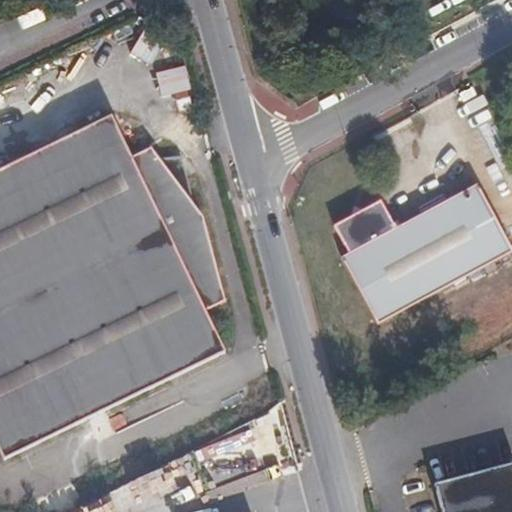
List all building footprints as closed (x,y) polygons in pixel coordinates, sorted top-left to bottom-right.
[(201,205),(169,164),(160,151),(138,164),(116,122),(0,182),(0,429),(15,458),(83,426),(237,354),(216,313),(237,303),(213,220),(201,205)] [(193,159),(169,164),(201,205),(193,159)] [(377,325),(511,253),(476,187),(395,229),(381,202),(364,211),(354,208),(352,217),(334,227),(349,255),(342,258),(377,325)] [(15,458),(0,464),(0,495),(6,511),(14,511),(99,474),(83,426),(15,458)] [(511,511),(511,462),(437,483),(444,511),(511,511)]
